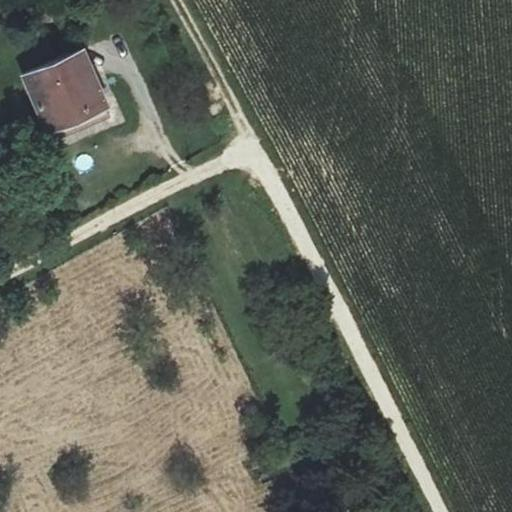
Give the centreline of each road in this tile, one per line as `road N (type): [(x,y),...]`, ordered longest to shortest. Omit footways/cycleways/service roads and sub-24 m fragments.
road 1 (track): [(253,152),(441,511)]
road 2 (track): [(253,152),(176,0)]
